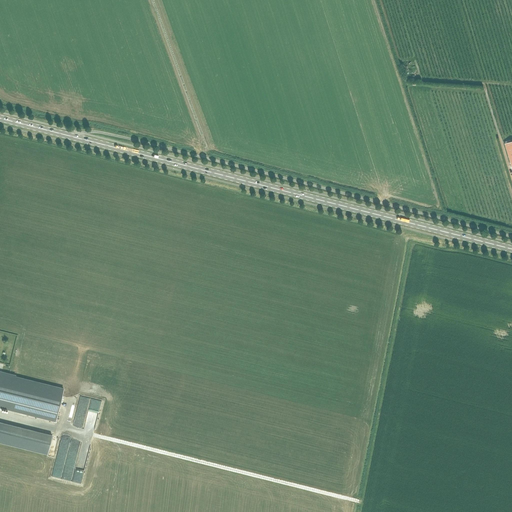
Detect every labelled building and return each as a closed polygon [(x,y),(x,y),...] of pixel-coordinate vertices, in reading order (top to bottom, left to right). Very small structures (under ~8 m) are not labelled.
[(15,375),(0,371),(0,406),(56,421),(64,389),(15,377),(15,375)] [(95,421),(99,400),(96,399),(95,407),(88,405),(86,419),(95,421)] [(0,442),(47,454),(52,435),(0,422),(0,442)] [(59,439),(56,455),(57,455),(58,453),(65,455),(68,441),(59,439)] [(69,443),(66,455),(74,457),(77,445),(69,443)] [(74,463),(71,480),(80,482),(83,465),(74,463)]
